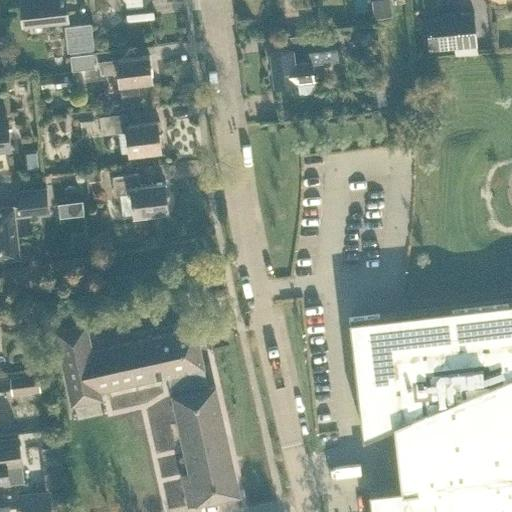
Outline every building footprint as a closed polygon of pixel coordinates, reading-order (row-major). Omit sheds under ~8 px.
[(64,0),(20,0),(22,17),(40,15),(41,20),(66,17),(64,0)] [(125,0),(126,0),(127,18),(153,16),(151,1),(150,1),(149,0),(125,0)] [(391,15),(389,0),(371,0),(373,17),(391,15)] [(428,49),(476,44),(473,11),(425,16),(428,49)] [(68,50),(92,48),(90,24),(66,26),(68,50)] [(296,80),(313,78),(311,59),(337,56),(334,31),(289,36),(290,48),(270,50),(274,83),(296,81),(296,80)] [(73,69),(95,67),(94,51),(71,53),(73,69)] [(119,82),(151,78),(148,54),(116,58),(98,60),(100,73),(118,71),(119,82)] [(77,84),(75,73),(52,76),(54,87),(77,84)] [(370,89),(372,105),(386,103),(384,87),(370,89)] [(94,123),(92,112),(79,114),(81,125),(94,123)] [(160,147),(157,120),(126,124),(124,113),(99,116),(101,132),(126,129),(129,151),(160,147)] [(0,149),(10,148),(7,118),(0,118),(0,149)] [(167,208),(164,181),(139,184),(138,172),(112,175),(114,194),(131,192),(134,212),(167,208)] [(13,205),(0,206),(0,257),(19,255),(14,214),(49,210),(46,186),(17,190),(19,205),(13,206),(13,205)] [(511,511),(511,298),(424,309),(418,309),(403,311),(386,313),(377,314),(370,315),(349,317),(363,436),(395,423),(401,420),(405,418),(412,484),(403,485),(369,489),(371,511),(511,511)] [(203,365),(194,326),(91,349),(85,322),(55,329),(71,403),(74,402),(77,417),(103,411),(100,396),(101,396),(100,388),(168,373),(172,393),(172,394),(189,470),(181,472),(188,504),(239,493),(214,384),(202,387),(197,367),(203,365)] [(40,390),(38,372),(9,376),(12,394),(40,390)] [(0,483),(9,482),(7,466),(21,464),(18,437),(0,438),(0,483)] [(61,469),(44,471),(46,489),(49,488),(64,487),(61,469)] [(52,508),(49,488),(46,489),(19,492),(21,511),(52,508)]
